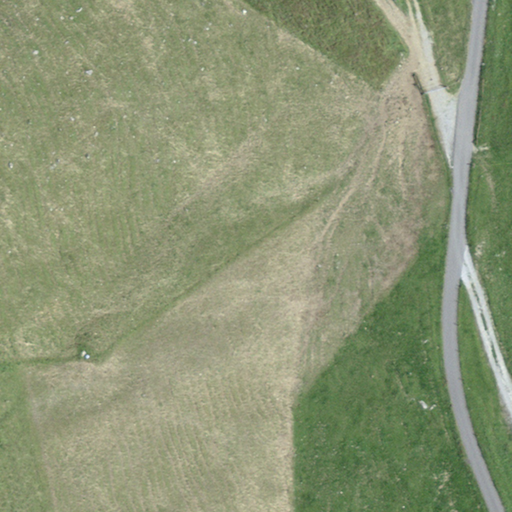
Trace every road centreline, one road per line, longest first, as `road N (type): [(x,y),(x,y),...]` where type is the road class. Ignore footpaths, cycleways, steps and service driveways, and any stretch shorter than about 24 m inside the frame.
road 1 (track): [(485,0),(454,362),(473,445),(501,511)]
road 2 (track): [(462,270),(511,407)]
